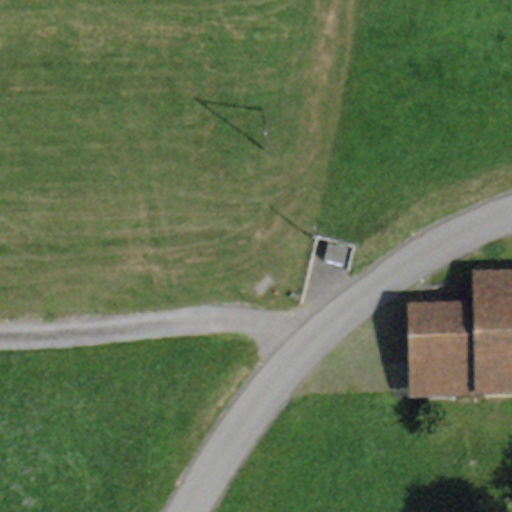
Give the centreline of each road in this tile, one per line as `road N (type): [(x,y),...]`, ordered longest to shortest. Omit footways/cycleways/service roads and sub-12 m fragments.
road 1 (unclassified): [(511,225),(444,250),(305,359),(197,511)]
road 2 (track): [(0,327),(257,321),(305,359)]
